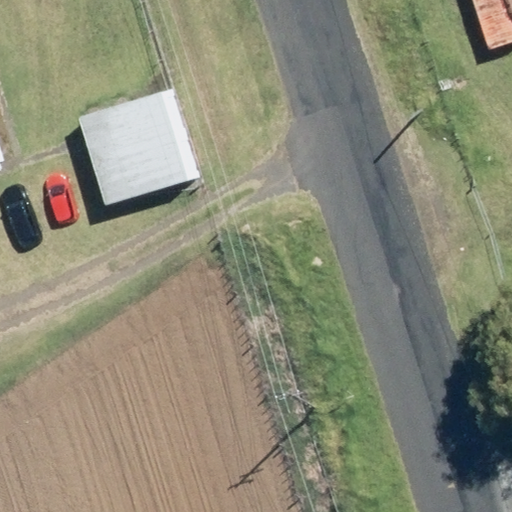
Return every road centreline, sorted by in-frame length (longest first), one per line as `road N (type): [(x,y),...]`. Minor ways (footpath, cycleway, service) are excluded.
road 1 (unclassified): [(497,511),(328,0)]
road 2 (track): [(369,124),(0,365)]
